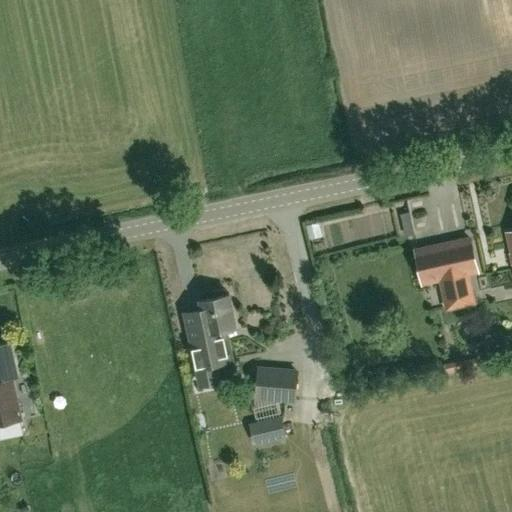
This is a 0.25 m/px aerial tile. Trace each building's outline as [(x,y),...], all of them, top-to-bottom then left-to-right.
[(471,276),(475,275),(474,271),(476,271),(469,240),(417,251),(424,282),(438,279),(445,311),(477,304),(471,276)] [(188,337),(191,336),(207,333),(221,330),(222,331),(236,327),(229,294),(227,294),(226,291),(223,290),(214,291),(213,294),(213,297),(199,300),(201,306),(182,311),(188,337)] [(229,361),(222,331),(221,330),(207,333),(191,336),(202,386),(220,382),(216,364),(229,361)] [(0,424),(21,420),(11,375),(16,374),(9,341),(0,342),(0,424)] [(297,371),(260,368),(257,397),(295,400),(297,371)] [(281,415),(249,423),(254,444),(286,436),(281,415)]
